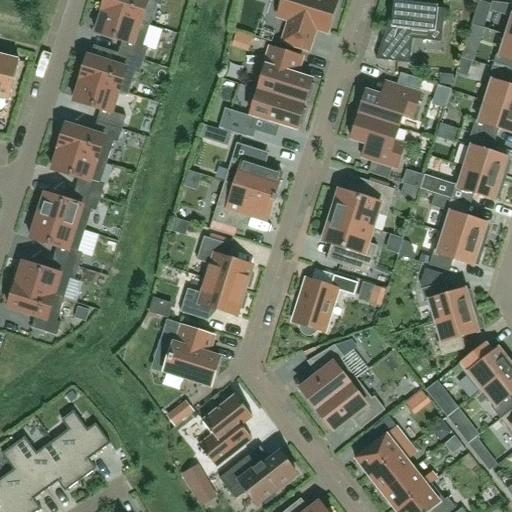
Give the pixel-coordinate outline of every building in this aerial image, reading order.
[(162,5),(163,0),(105,0),(102,10),(150,25),(150,24),(142,21),(148,1),(162,5)] [(283,0),(278,17),(290,20),(283,42),(309,50),(316,29),(327,32),(337,1),(334,0),(283,0)] [(484,29),(492,5),(480,1),(472,25),(484,29)] [(392,33),(383,60),(410,64),(413,39),(414,30),(443,33),(445,9),(395,3),(386,31),(392,33)] [(143,46),(150,25),(102,10),(103,10),(96,32),(122,41),(119,53),(144,61),(148,48),(143,46)] [(506,36),(511,37),(511,14),(509,13),(503,35),(506,36)] [(492,68),(511,74),(511,37),(506,36),(500,56),(496,55),(492,67),(492,68)] [(259,90),(305,105),(306,100),(310,102),(315,85),(311,84),(313,80),(297,75),(303,58),(270,48),(264,66),(266,66),(259,90)] [(81,79),(129,94),(136,73),(140,74),(144,61),(119,53),(115,65),(88,56),(81,79)] [(20,60),(0,55),(0,97),(10,100),(20,60)] [(486,102),(511,109),(511,86),(509,86),(511,74),(492,68),(482,100),(486,102)] [(129,94),(81,79),(80,79),(81,80),(74,101),(101,110),(97,122),(122,130),(126,117),(113,112),(119,92),(129,95),(129,94)] [(428,89),(449,93),(451,82),(430,79),(428,89)] [(399,128),(403,115),(413,118),(421,93),(386,82),(382,95),(367,90),(359,115),(383,123),(399,128)] [(305,105),(259,90),(251,114),(249,113),(245,128),(270,136),(275,123),(297,130),(298,125),(302,127),(307,110),(303,109),(305,105)] [(471,133),(495,141),(499,129),(511,133),(511,109),(486,102),(479,122),(475,120),(471,133)] [(383,123),(359,115),(351,140),(366,145),(362,158),(397,169),(405,144),(395,141),(399,128),(383,123)] [(118,143),(122,130),(97,122),(93,133),(66,125),(59,147),(107,163),(114,141),(118,143)] [(510,161),(507,160),(508,158),(492,153),(495,141),(471,133),(467,146),(471,147),(465,167),(501,179),(504,171),(507,172),(510,161)] [(204,166),(214,140),(203,136),(193,161),(204,166)] [(237,143),(225,182),(275,198),(282,174),(257,166),(262,151),(237,143)] [(75,190),(100,198),(105,185),(100,184),(107,163),(59,147),(59,148),(52,170),(79,178),(75,190)] [(501,179),(465,167),(461,166),(450,199),(470,205),(471,205),(474,194),(495,200),(495,198),(499,199),(502,188),(499,187),(501,179)] [(373,228),(378,214),(387,217),(395,190),(367,181),(361,198),(335,190),(330,207),(333,208),(331,216),(373,228)] [(275,198),(225,182),(212,221),(237,229),(242,213),(267,222),(275,198)] [(38,215),(85,231),(92,210),(96,211),(100,198),(75,190),(72,202),(45,193),(38,215)] [(432,206),(447,211),(450,199),(435,194),(432,206)] [(447,211),(440,232),(444,233),(480,245),(483,237),(486,238),(490,227),(486,226),(487,224),(467,217),(471,205),(470,205),(450,199),(447,211)] [(54,259),(79,267),(83,254),(78,252),(85,231),(38,215),(31,239),(57,247),(54,259)] [(329,223),(325,222),(319,239),(345,248),(340,265),(369,274),(377,246),(369,243),(373,228),(331,216),(329,223)] [(212,221),(210,228),(235,236),(237,229),(212,221)] [(444,233),(440,232),(429,265),(450,272),(453,260),(474,266),(474,263),(478,265),(481,254),(478,253),(480,245),(444,233)] [(206,279),(245,291),(247,287),(250,289),(255,275),(251,274),(253,266),(227,258),(231,245),(205,237),(197,260),(211,265),(206,279)] [(429,265),(432,258),(422,255),(420,262),(429,265)] [(15,285),(64,300),(64,299),(70,279),(75,280),(79,267),(54,259),(50,270),(23,262),(16,284),(15,285)] [(424,270),(420,284),(422,289),(428,288),(439,284),(442,275),(433,272),(424,270)] [(318,330),(325,332),(338,290),(354,295),(358,283),(334,275),(331,287),(307,279),(293,322),(300,324),(300,329),(302,334),(306,336),(311,336),(316,334),(318,330)] [(244,295),(245,291),(206,279),(202,293),(188,289),(181,312),(207,321),(211,308),(237,316),(240,308),(244,309),(248,296),(244,295)] [(472,311),(470,302),(473,302),(469,291),(467,292),(466,289),(450,294),(446,282),(439,284),(428,288),(422,289),(426,303),(430,302),(436,322),(472,311)] [(64,300),(15,285),(8,307),(36,316),(32,328),(57,335),(61,322),(57,321),(64,300)] [(381,313),(386,296),(374,292),(369,310),(381,313)] [(479,332),(478,329),(481,329),(478,318),(475,319),(472,311),(436,322),(442,342),(438,343),(442,356),(466,349),(462,337),(479,332)] [(165,372),(211,387),(220,358),(209,354),(214,337),(180,326),(165,372)] [(301,390),(317,410),(357,379),(342,360),(345,358),(335,345),(307,362),(318,376),(301,390)] [(478,349),(458,365),(479,392),(483,390),(511,366),(511,364),(508,359),(510,357),(504,348),(501,351),(499,348),(486,359),(478,349)] [(492,409),(501,419),(511,410),(511,366),(483,390),(479,392),(480,393),(483,390),(496,406),(492,409)] [(350,417),(360,430),(386,410),(375,396),(372,398),(357,379),(317,410),(333,431),(350,417)] [(408,385),(392,389),(395,401),(411,397),(408,385)] [(73,391),(67,395),(71,402),(77,397),(73,391)] [(213,434),(199,445),(216,468),(243,447),(233,433),(253,417),(236,395),(203,421),(213,434)] [(169,416),(175,424),(193,411),(186,402),(169,416)] [(511,410),(501,419),(511,433),(511,410)] [(53,441),(81,480),(97,469),(90,459),(111,444),(96,424),(88,430),(74,411),(62,420),(69,430),(53,441)] [(411,445),(397,427),(389,417),(375,429),(383,438),(355,459),(369,477),(411,445)] [(65,492),(81,480),(53,441),(37,453),(25,437),(14,445),(47,490),(58,482),(65,492)] [(35,499),(47,490),(14,445),(2,454),(14,470),(0,479),(0,484),(20,511),(37,511),(42,509),(35,499)] [(408,460),(417,453),(411,445),(369,477),(383,494),(415,469),(408,460)] [(220,478),(236,499),(247,491),(258,505),(263,500),(266,504),(276,495),(274,492),(297,474),(281,452),(264,465),(262,463),(254,469),(245,458),(220,478)] [(432,472),(423,480),(415,469),(383,494),(396,511),(432,483),(437,479),(432,472)] [(448,497),(445,500),(432,483),(396,511),(450,511),(456,508),(448,497)] [(20,511),(0,484),(0,511),(20,511)] [(327,511),(319,502),(309,511),(305,510),(299,502),(302,500),(301,499),(284,511),(327,511)]
